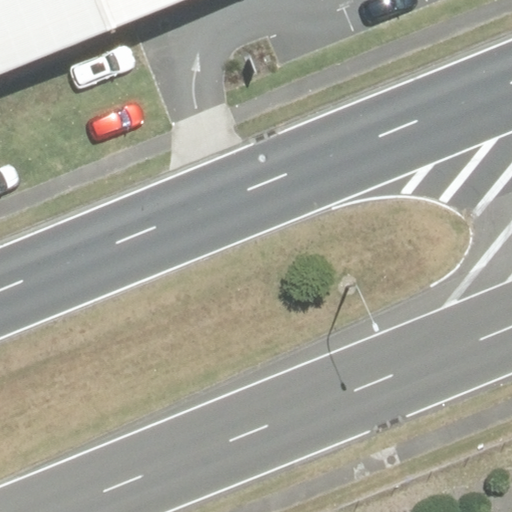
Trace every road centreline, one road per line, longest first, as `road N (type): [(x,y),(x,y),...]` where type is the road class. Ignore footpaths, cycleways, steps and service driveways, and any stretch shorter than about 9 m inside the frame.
road 1 (primary): [(0,302),(511,77)]
road 2 (primary): [(511,328),(70,511)]
